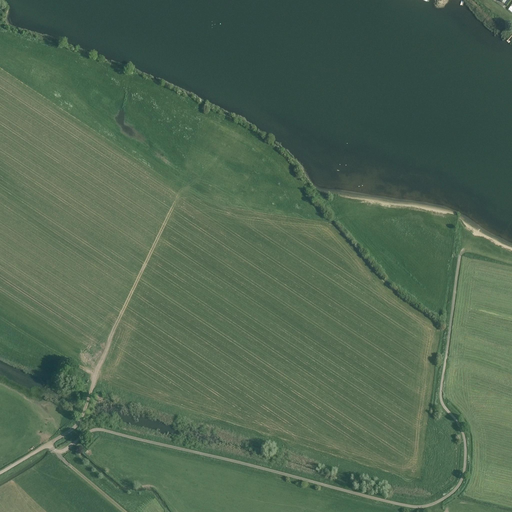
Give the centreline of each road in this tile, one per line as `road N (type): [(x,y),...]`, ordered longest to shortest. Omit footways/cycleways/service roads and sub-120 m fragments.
road 1 (track): [(41,444),(51,450),(86,427),(423,505),(452,491),(464,466),(464,435),(440,399),(445,352)]
road 2 (track): [(41,444),(83,422),(110,347)]
